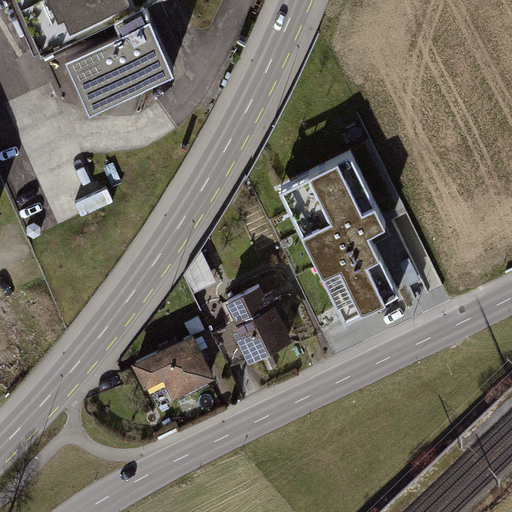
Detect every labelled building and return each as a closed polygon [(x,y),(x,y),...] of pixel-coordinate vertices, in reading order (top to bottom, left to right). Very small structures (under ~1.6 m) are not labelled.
[(22,0),(45,48),(117,16),(145,3),(151,0),(22,0)] [(174,67),(145,3),(117,16),(122,28),(67,53),(91,105),(174,67)] [(386,221),(351,149),(299,174),(320,219),(302,228),(336,300),(354,291),(362,307),(400,290),(370,229),(386,221)] [(260,286),(224,303),(251,361),(288,344),(260,286)] [(197,315),(185,320),(190,331),(202,326),(197,315)] [(192,334),(129,360),(150,411),(213,386),(192,334)]
